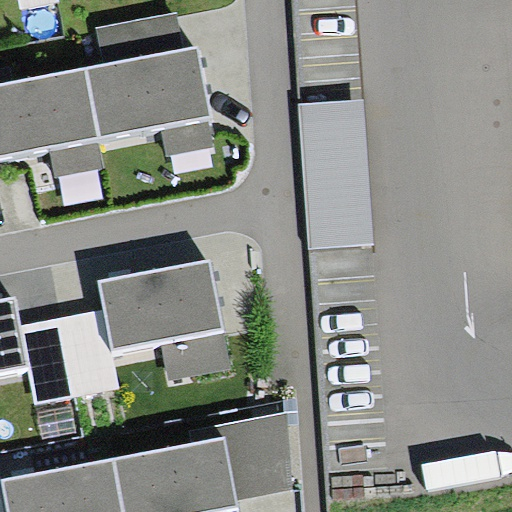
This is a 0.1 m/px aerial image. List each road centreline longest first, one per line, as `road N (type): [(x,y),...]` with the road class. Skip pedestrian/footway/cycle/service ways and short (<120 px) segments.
road 1 (residential): [(281,206),(0,253)]
road 2 (residential): [(281,206),(267,0)]
road 3 (residential): [(297,376),(281,206)]
